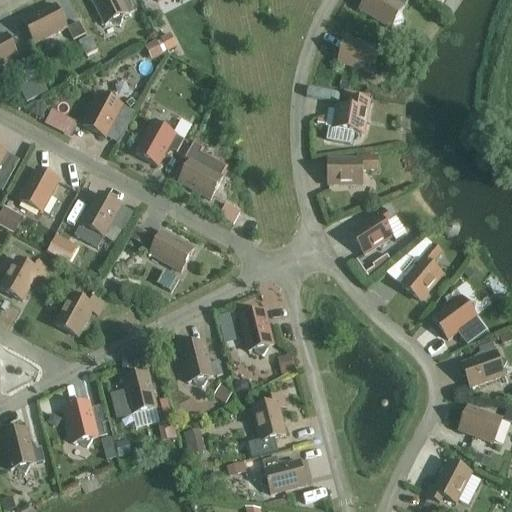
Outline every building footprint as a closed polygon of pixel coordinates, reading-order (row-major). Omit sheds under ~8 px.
[(126,0),(121,3),(119,0),(90,0),(105,28),(110,25),(120,29),(123,19),(136,12),(130,0),(126,0)] [(401,14),(408,1),(406,0),(391,0),(391,2),(388,0),(366,0),(359,12),(390,31),(393,26),(403,24),(401,14)] [(55,8),(23,24),(34,47),(67,30),(55,8)] [(79,24),(67,30),(74,44),(86,38),(79,24)] [(172,35),(163,40),(168,52),(177,47),(172,35)] [(6,37),(0,40),(0,68),(18,60),(6,37)] [(373,75),(379,51),(345,41),(338,66),(373,75)] [(159,44),(147,49),(153,61),(165,55),(159,44)] [(40,80),(19,90),(27,105),(48,94),(46,92),(41,82),(40,80)] [(342,80),(338,91),(347,94),(351,83),(342,80)] [(100,96),(83,128),(105,141),(115,122),(124,126),(131,113),(117,106),(114,96),(105,99),(100,96)] [(363,136),(369,104),(349,101),(347,111),(337,109),(333,131),(363,136)] [(63,119),(56,132),(69,139),(75,126),(63,119)] [(153,125),(135,157),(158,169),(168,150),(177,155),(184,142),(170,135),(168,125),(158,128),(153,125)] [(191,162),(178,185),(210,202),(223,180),(220,179),(227,167),(203,154),(206,149),(193,142),(184,158),(191,162)] [(362,173),(368,173),(368,155),(357,155),(358,163),(328,163),(328,188),(362,188),(362,173)] [(42,215),(59,184),(37,171),(19,203),(42,215)] [(103,240),(121,208),(99,196),(81,227),(103,240)] [(226,205),(218,218),(233,226),(240,213),(226,205)] [(3,208),(0,213),(0,226),(8,231),(17,215),(3,208)] [(364,257),(392,239),(384,226),(390,223),(380,208),(371,214),(375,220),(350,236),(364,257)] [(136,229),(131,238),(146,246),(150,237),(136,229)] [(193,252),(161,235),(149,257),(181,275),(193,252)] [(53,242),(47,252),(62,261),(68,250),(53,242)] [(420,265),(401,288),(420,304),(442,278),(430,268),(435,263),(431,260),(435,256),(425,247),(421,252),(414,260),(420,265)] [(386,257),(373,267),(377,273),(391,263),(386,257)] [(43,281),(48,272),(33,264),(29,269),(16,262),(0,292),(22,304),(36,278),(43,281)] [(93,268),(87,278),(98,284),(103,274),(93,268)] [(450,309),(433,322),(448,342),(457,335),(467,348),(485,334),(476,322),(477,321),(473,316),(475,306),(465,305),(456,293),(444,301),(450,309)] [(98,317),(103,308),(88,299),(85,305),(72,298),(55,327),(77,339),(92,313),(98,317)] [(239,319),(248,354),(254,353),(263,358),(268,350),(273,348),(264,313),(239,319)] [(511,342),(510,336),(498,340),(501,347),(511,343),(511,342)] [(193,384),(202,390),(207,381),(223,377),(219,363),(209,365),(204,344),(179,351),(188,386),(193,384)] [(502,374),(506,364),(497,360),(492,346),(478,351),(482,360),(462,367),(470,391),(504,379),(502,374)] [(290,356),(278,359),(282,376),(294,373),(290,356)] [(126,394),(111,398),(116,421),(117,421),(116,417),(131,413),(132,417),(157,411),(147,376),(123,382),(126,394)] [(235,387),(235,392),(239,396),(244,397),(248,393),(248,387),(244,384),(239,383),(235,387)] [(223,387),(214,399),(225,406),(233,393),(223,387)] [(260,444),(249,447),(253,461),(278,454),(275,441),(285,438),(278,410),(285,408),(283,398),(266,402),(267,408),(252,412),(260,444)] [(65,411),(73,446),(78,445),(87,450),(93,441),(107,437),(104,423),(94,425),(89,405),(65,411)] [(468,410),(459,434),(493,446),(502,422),(468,410)] [(52,417),(46,426),(55,431),(60,422),(52,417)] [(171,424),(163,426),(168,443),(175,441),(171,424)] [(1,437),(10,473),(16,471),(25,477),(30,468),(45,464),(41,450),(32,452),(26,431),(1,437)] [(287,442),(278,444),(280,453),(289,451),(287,442)] [(127,443),(115,446),(118,460),(131,457),(127,443)] [(113,451),(102,453),(104,463),(115,461),(113,451)] [(477,456),(473,465),(487,470),(490,461),(477,456)] [(276,460),(262,463),(266,478),(260,487),(269,492),(271,497),(306,489),(300,464),(279,469),(276,460)] [(206,463),(197,466),(199,473),(208,471),(206,463)] [(455,506),(471,476),(448,464),(435,491),(429,487),(424,497),(439,505),(442,499),(455,506)] [(240,466),(225,469),(228,480),(243,476),(240,466)]
